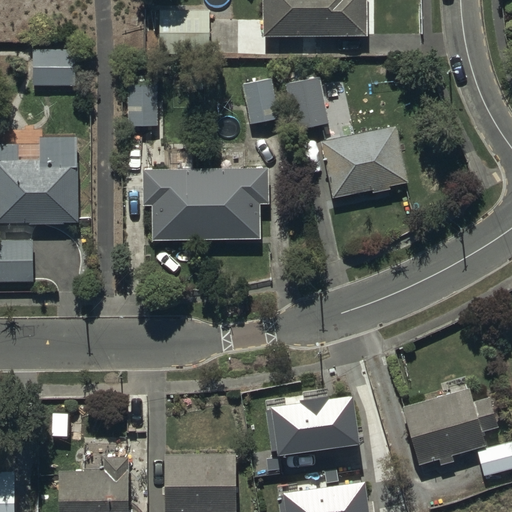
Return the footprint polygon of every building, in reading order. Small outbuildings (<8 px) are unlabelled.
[(262,0),(263,34),(366,34),(365,0),(262,0)] [(209,9),(160,9),(160,54),(209,54),(209,9)] [(33,46),(32,85),(75,85),(75,46),(33,46)] [(315,69),(289,75),(300,122),(326,115),(315,69)] [(244,82),(248,121),(277,118),(273,78),(244,82)] [(127,84),(127,125),(156,125),(156,84),(127,84)] [(395,123),(321,140),(332,196),(373,188),(373,191),(390,188),(389,184),(407,180),(395,123)] [(0,221),(78,220),(77,135),(40,136),(40,139),(24,140),(24,157),(18,157),(18,144),(16,144),(15,130),(0,130),(0,221)] [(152,203),(152,239),(257,239),(256,204),(266,204),(266,167),(143,167),(143,203),(152,203)] [(0,239),(0,280),(33,281),(33,239),(0,239)] [(359,433),(351,384),(327,388),(325,383),(300,386),(299,391),(268,396),(276,446),(359,433)] [(467,386),(402,406),(420,464),(440,458),(442,464),(455,460),(453,454),(484,444),(480,431),(498,425),(490,397),(472,402),(467,386)] [(511,441),(478,450),(484,474),(511,467),(511,441)] [(166,451),(164,511),(166,511),(200,511),(201,511),(224,511),(234,511),(236,453),(166,451)] [(104,468),(58,469),(58,511),(127,511),(127,456),(104,456),(104,468)] [(368,511),(362,469),(281,481),(285,511),(368,511)] [(13,511),(14,470),(0,470),(0,511),(13,511)]
